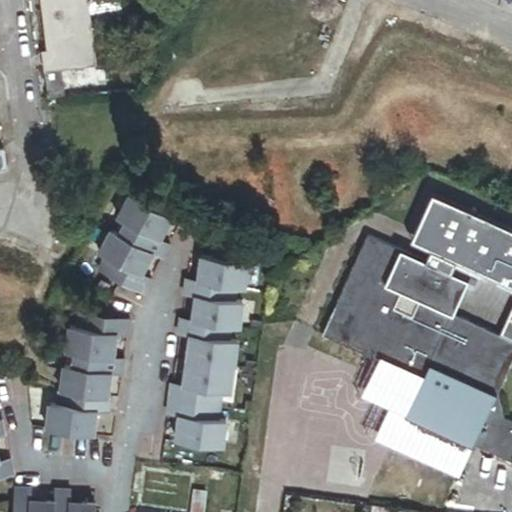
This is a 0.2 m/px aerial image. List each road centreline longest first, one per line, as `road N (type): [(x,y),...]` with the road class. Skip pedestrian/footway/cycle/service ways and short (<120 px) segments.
road 1 (residential): [(118,473),(145,401),(152,334),(182,256)]
road 2 (residential): [(9,223),(32,145),(13,0)]
road 3 (residential): [(118,473),(27,467),(15,409)]
